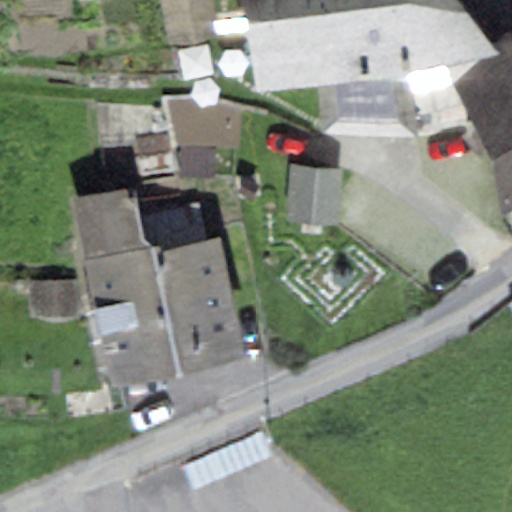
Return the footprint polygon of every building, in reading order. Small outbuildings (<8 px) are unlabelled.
[(167,0),(175,31),(225,23),(219,0),(167,0)] [(501,29),(479,0),(247,0),(258,68),(320,56),(329,112),(416,116),(417,105),(468,91),(454,66),(501,29)] [(511,22),(501,29),(454,66),(468,91),(497,131),(505,187),(511,184),(511,22)] [(340,215),(345,162),(295,158),(290,211),(340,215)] [(115,365),(247,339),(219,223),(164,234),(162,226),(147,229),(133,174),(73,188),(115,365)]
